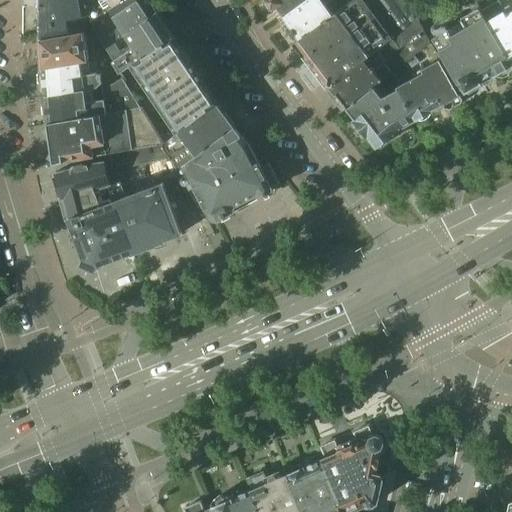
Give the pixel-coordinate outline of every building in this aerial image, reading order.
[(41,0),(42,38),(74,33),(72,22),(80,21),(79,16),(93,13),(90,0),(41,0)] [(90,0),(93,13),(93,18),(100,14),(108,8),(109,8),(121,0),(90,0)] [(100,14),(93,18),(95,30),(106,48),(115,42),(126,34),(158,13),(158,12),(149,0),(121,0),(109,8),(118,21),(109,27),(100,14)] [(264,0),(265,0),(270,9),(277,9),(282,17),(306,0),(264,0)] [(306,0),(282,17),(288,25),(287,27),(287,29),(288,31),(288,33),(289,35),(290,37),(292,38),(294,39),(295,40),(297,41),(299,40),(333,15),(325,2),(328,0),(306,0)] [(383,0),(353,0),(333,15),(299,40),(300,41),(297,50),(323,84),(327,81),(331,86),(379,48),(392,38),(400,48),(424,29),(427,34),(436,29),(420,0),(395,0),(387,7),(383,0)] [(511,0),(495,0),(481,8),(511,60),(511,0)] [(511,60),(481,8),(481,7),(462,18),(466,25),(452,34),(448,30),(434,38),(465,91),(494,74),(496,75),(497,76),(499,77),(501,77),(503,77),(505,77),(506,76),(508,76),(509,75),(511,73),(511,72),(511,71),(511,60)] [(115,42),(106,48),(120,71),(133,63),(155,48),(174,36),(158,13),(126,34),(135,47),(123,54),(115,42)] [(42,38),(43,66),(89,59),(91,58),(86,31),(74,33),(42,38)] [(133,63),(120,71),(124,77),(141,106),(163,143),(179,130),(219,100),(183,49),(176,38),(174,36),(155,48),(133,63)] [(337,92),(349,107),(381,82),(391,74),(383,63),(387,60),(379,48),(331,86),(336,93),(337,92)] [(391,74),(399,88),(416,118),(418,117),(420,117),(422,117),(424,116),(425,116),(427,115),(428,113),(430,112),(430,110),(443,103),(445,108),(450,109),(460,104),(463,97),(440,58),(422,68),(423,71),(402,83),(395,71),(391,74)] [(42,70),(38,73),(39,81),(43,84),(44,84),(45,94),(86,87),(93,86),(97,86),(98,85),(102,82),(101,74),(96,71),(94,72),(91,73),(89,59),(43,66),(44,69),(42,70)] [(86,87),(45,94),(48,122),(102,113),(141,106),(124,77),(103,89),(105,99),(95,101),(93,86),(86,87)] [(388,94),(381,82),(349,107),(377,145),(384,145),(392,139),(394,132),(393,131),(416,118),(399,88),(388,94)] [(179,130),(163,143),(171,156),(172,157),(177,169),(185,163),(198,154),(236,126),(236,125),(219,100),(179,130)] [(48,124),(44,130),(50,134),(53,150),(48,156),(54,160),(54,162),(104,154),(163,143),(141,106),(102,113),(48,122),(48,124)] [(198,154),(185,163),(193,182),(190,184),(203,214),(210,211),(213,217),(219,219),(233,212),(236,206),(235,204),(259,193),(264,195),(270,192),(273,186),(280,182),(269,163),(263,166),(249,142),(246,143),(236,126),(198,154)] [(74,168),(56,172),(62,196),(60,197),(66,220),(70,219),(84,257),(82,263),(96,270),(100,264),(135,250),(136,251),(156,243),(156,245),(166,241),(166,240),(183,232),(162,182),(136,191),(131,180),(111,189),(107,164),(111,163),(113,167),(130,163),(131,167),(172,157),(171,156),(163,143),(104,154),(105,161),(88,164),(85,162),(76,164),(74,168)] [(326,458),(348,507),(364,500),(367,505),(375,507),(376,502),(381,500),(386,476),(383,472),(380,472),(384,445),(387,439),(384,435),(380,433),(377,434),(374,428),(372,429),(370,424),(354,431),(356,436),(339,445),(336,439),(321,446),(326,457),(326,458)] [(350,511),(348,507),(326,458),(304,468),(300,463),(290,468),(290,474),(307,511),(350,511)] [(248,478),(251,484),(253,490),(264,511),(307,511),(290,474),(283,477),(280,471),(266,477),(264,472),(248,478)] [(215,508),(216,511),(264,511),(253,490),(234,499),(232,496),(231,495),(229,494),(227,494),(225,494),(223,494),(221,495),(220,496),(218,497),(217,498),(215,500),(214,501),(214,503),(213,505),(215,508)] [(216,511),(215,508),(207,511),(201,500),(185,507),(187,511),(216,511)]
